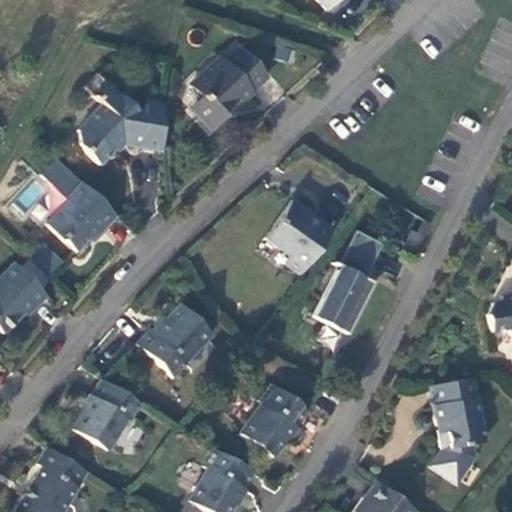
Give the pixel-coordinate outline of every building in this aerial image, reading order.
[(314,0),(325,11),(336,0),(314,0)] [(218,57),(205,70),(206,71),(190,86),(200,96),(204,100),(191,112),(209,131),(222,118),(223,119),(251,93),(249,91),(265,77),(238,48),(222,62),(218,57)] [(142,118),(108,86),(95,74),(81,89),(94,101),(100,106),(76,131),(76,146),(98,166),(121,141),(137,144),(137,149),(160,152),(159,124),(163,100),(145,97),(142,118)] [(204,100),(200,96),(187,108),(191,112),(204,100)] [(100,233),(115,217),(79,182),(63,199),(65,201),(43,224),(73,253),(96,229),(100,233)] [(300,275),(332,230),(317,220),(314,224),(306,218),(310,214),(291,200),(264,239),(288,256),(283,263),(300,275)] [(353,231),(309,317),(343,335),(370,283),(362,279),(380,244),(353,231)] [(27,258),(16,268),(37,290),(48,279),(27,258)] [(12,264),(0,275),(0,334),(0,335),(23,313),(23,306),(26,303),(32,309),(44,297),(37,290),(16,268),(12,264)] [(484,316),(488,332),(505,328),(506,336),(511,338),(511,292),(510,294),(498,297),(500,302),(489,304),(484,316)] [(168,378),(209,334),(180,307),(155,334),(151,331),(135,347),(168,378)] [(432,386),(426,387),(436,434),(439,450),(428,467),(455,485),(473,457),(470,444),(483,442),(471,378),(432,386)] [(138,405),(100,381),(69,430),(103,451),(123,419),(127,422),(138,405)] [(269,458),(304,411),(267,385),(254,403),(258,406),(237,435),(269,458)] [(44,447),(34,465),(38,468),(11,511),(70,511),(70,507),(65,504),(85,473),(44,447)] [(202,511),(227,511),(251,473),(212,450),(201,468),(206,470),(187,502),(202,511)] [(414,511),(374,481),(361,498),(366,502),(358,511),(414,511)]
